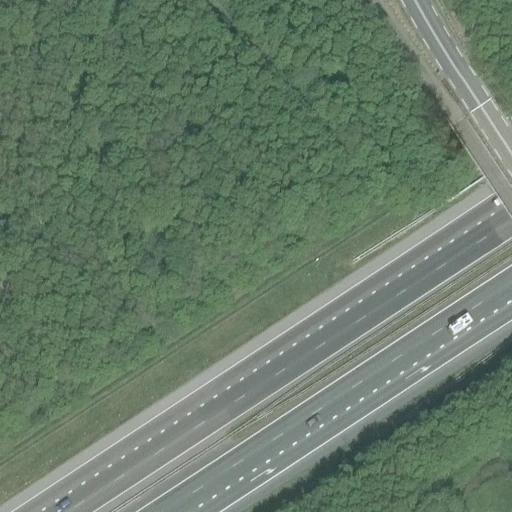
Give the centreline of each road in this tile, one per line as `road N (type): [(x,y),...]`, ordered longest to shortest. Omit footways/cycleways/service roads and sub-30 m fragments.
road 1 (motorway): [(511,221),(68,511)]
road 2 (motorway): [(164,511),(511,284)]
road 3 (primary): [(511,155),(414,0)]
